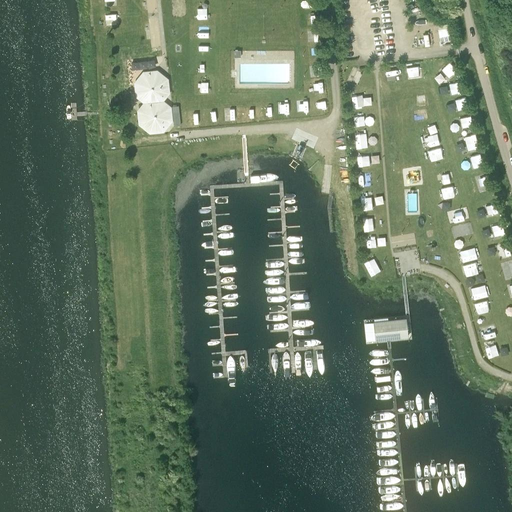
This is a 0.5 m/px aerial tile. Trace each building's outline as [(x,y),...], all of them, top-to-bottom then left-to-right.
[(347,42),(348,55),(358,54),(357,42),(347,42)] [(450,61),(443,67),(448,75),(456,69),(450,61)] [(348,80),(358,84),(363,72),(353,68),(348,80)] [(441,71),(435,77),(440,83),(446,77),(441,71)] [(166,92),(165,81),(156,74),(144,75),(137,84),(138,95),(148,102),(140,111),(141,123),(150,130),(166,128),(169,125),(167,109),(158,101),(166,92)] [(453,90),(455,94),(464,91),(460,80),(440,87),(443,94),(453,90)] [(352,95),(354,106),(373,104),(372,96),(364,96),(364,94),(352,95)] [(418,95),(419,105),(427,105),(426,94),(418,95)] [(299,100),(299,110),(309,110),(309,99),(299,100)] [(428,119),(427,108),(417,109),(418,120),(428,119)] [(364,114),(355,114),(356,126),(365,125),(364,114)] [(471,117),(461,119),(462,126),(473,125),(471,117)] [(357,148),(368,147),(368,133),(356,133),(357,148)] [(478,134),(468,134),(469,149),(479,148),(478,134)] [(463,141),(456,145),(459,150),(466,147),(463,141)] [(434,158),(442,155),(440,146),(432,148),(434,158)] [(358,153),(359,163),(370,162),(370,153),(358,153)] [(474,164),(483,162),(481,153),(472,156),(474,164)] [(408,169),(408,188),(418,187),(417,169),(408,169)] [(360,185),(372,184),(371,173),(359,174),(360,185)] [(452,173),(443,175),(445,182),(453,180),(452,173)] [(476,176),(480,188),(491,184),(487,173),(476,176)] [(454,184),(443,187),(445,198),(456,195),(454,184)] [(363,209),(373,208),(372,194),(362,195),(363,209)] [(486,205),(488,215),(499,214),(498,203),(486,205)] [(463,207),(453,211),(456,219),(463,217),(463,219),(467,218),(463,207)] [(485,207),(478,209),(479,217),(487,215),(485,207)] [(376,216),(364,217),(365,230),(376,229),(376,216)] [(453,226),(456,236),(470,233),(468,222),(453,226)] [(501,257),(511,254),(508,242),(498,245),(501,257)] [(476,246),(461,250),(464,261),(479,257),(476,246)] [(374,258),(366,262),(372,274),(380,270),(374,258)] [(467,275),(484,271),(481,260),(463,264),(467,275)] [(486,283),(471,287),(475,299),(489,294),(486,283)] [(489,300),(476,301),(477,311),(489,311),(489,300)] [(406,318),(373,321),(375,341),(408,338),(406,318)] [(489,357),(500,354),(497,344),(487,346),(489,357)]
